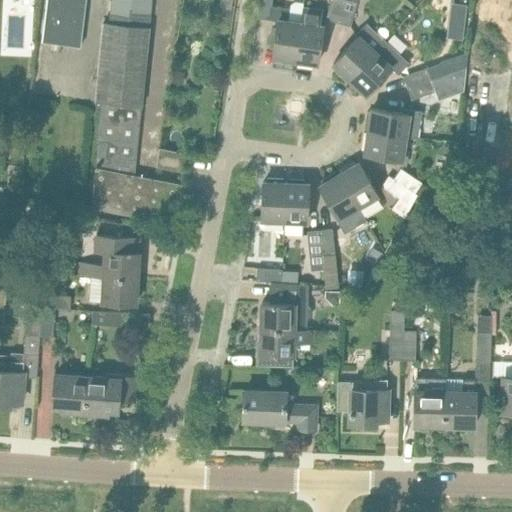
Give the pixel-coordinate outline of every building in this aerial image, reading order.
[(85,0),(47,0),(42,41),(80,47),(85,0)] [(110,0),(108,23),(109,23),(149,26),(151,0),(110,0)] [(271,0),(259,0),(257,17),(277,20),(276,28),(272,28),(270,41),(274,42),(272,56),(276,57),(276,60),(292,63),(292,59),(295,59),(300,22),(303,2),(295,1),(290,4),(289,8),(271,5),(271,0)] [(330,0),(326,19),(338,22),(344,0),(330,0)] [(344,0),(338,22),(350,25),(357,0),(344,0)] [(447,2),(445,35),(462,36),(463,3),(447,2)] [(300,22),(295,59),(297,60),(297,63),(313,66),(313,62),(317,63),(322,25),(320,25),(323,8),(303,5),(300,22)] [(103,23),(87,205),(151,219),(176,223),(185,153),(165,150),(158,150),(154,180),(134,174),(141,104),(149,26),(109,23),(108,23),(103,23)] [(347,76),(349,78),(384,41),(363,24),(355,32),(358,35),(333,63),(335,65),(333,68),(345,79),(347,76)] [(384,41),(349,78),(351,80),(349,83),(361,94),(363,91),(366,94),(392,66),(399,72),(407,63),(384,41)] [(453,60),(427,69),(427,67),(403,75),(407,87),(431,79),(456,70),(453,60)] [(48,63),(48,85),(62,85),(62,79),(65,79),(65,63),(48,63)] [(435,91),(431,79),(407,87),(411,99),(435,91)] [(409,113),(371,108),(371,112),(367,111),(365,127),(368,128),(368,130),(405,136),(417,137),(421,110),(409,108),(409,113)] [(405,136),(368,130),(367,133),(364,132),(361,148),(365,149),(364,153),(414,160),(417,138),(405,136)] [(341,172),(339,173),(358,206),(377,194),(358,162),(355,164),(353,161),(339,169),(341,172)] [(400,168),(393,178),(388,175),(417,194),(414,192),(421,182),(400,168)] [(321,180),(322,183),(319,185),(338,217),(358,206),(339,173),(336,174),(335,171),(321,180)] [(417,194),(388,175),(381,186),(398,197),(391,208),(404,217),(409,208),(417,194)] [(261,219),(284,220),(285,182),(283,182),(283,178),(267,178),(267,181),(263,181),(261,219)] [(307,221),(308,183),(304,183),(304,179),(288,179),(288,182),(285,182),(284,220),(283,233),(302,234),(302,220),(307,221)] [(319,229),(323,269),(325,288),(338,287),(332,228),(319,229)] [(323,269),(319,229),(307,231),(311,270),(323,269)] [(96,234),(95,250),(105,250),(104,262),(77,261),(77,274),(137,277),(137,267),(142,267),(142,253),(138,253),(138,251),(137,251),(138,237),(96,234)] [(282,269),(257,267),(256,280),(270,281),(281,282),(282,269)] [(137,277),(77,274),(77,275),(91,276),(89,300),(135,303),(137,277)] [(308,284),(297,283),(281,282),(270,281),(270,282),(271,282),(271,302),(261,302),(261,329),(312,331),(312,329),(306,328),(306,319),(309,319),(310,304),(306,304),(307,285),(308,285),(308,284)] [(70,296),(41,293),(41,306),(54,307),(69,308),(70,296)] [(54,307),(41,306),(38,334),(52,335),(54,307)] [(148,327),(150,314),(92,309),(91,323),(148,327)] [(403,309),(390,309),(389,359),(402,359),(403,309)] [(404,309),(403,309),(402,359),(415,360),(416,330),(403,329),(404,309)] [(312,331),(261,329),(260,339),(256,339),(256,352),(260,352),(260,354),(267,354),(267,365),(293,366),(293,341),(312,342),(312,331)] [(445,390),(444,424),(474,425),(475,392),(489,393),(490,332),(477,331),(475,378),(445,377),(445,390)] [(0,403),(10,405),(10,401),(21,402),(24,371),(23,371),(24,361),(11,360),(10,369),(0,368),(0,403)] [(492,376),(503,376),(503,410),(511,410),(511,361),(492,360),(492,376)] [(54,385),(52,405),(62,405),(62,409),(84,410),(86,376),(55,373),(54,385)] [(86,376),(84,410),(108,412),(108,409),(117,410),(118,401),(123,402),(135,402),(137,375),(125,375),(106,373),(106,377),(100,377),(86,376)] [(415,389),(414,403),(414,424),(444,424),(445,390),(428,389),(429,377),(416,377),(415,389)] [(373,379),(373,382),(338,381),(337,410),(350,410),(350,422),(376,422),(376,419),(386,419),(387,379),(373,379)] [(315,429),(315,409),(315,405),(285,404),(286,391),(243,390),(242,418),(299,420),(299,429),(315,429)]
